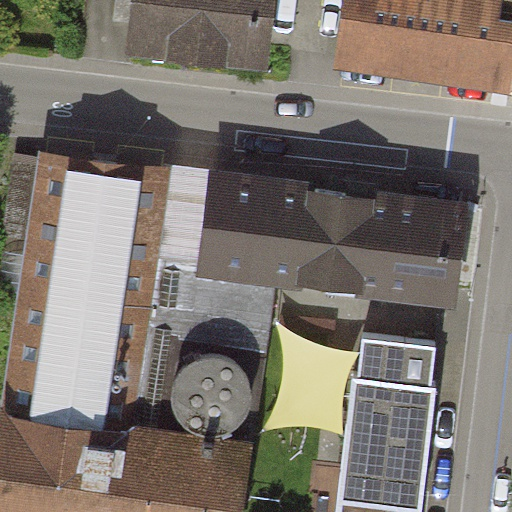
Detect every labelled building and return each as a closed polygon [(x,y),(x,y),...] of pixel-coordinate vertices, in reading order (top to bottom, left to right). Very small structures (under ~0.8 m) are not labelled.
[(134,0),(130,45),(265,60),(271,0),(134,0)] [(511,0),(353,0),(345,58),(511,83),(511,0)] [(272,275),(205,266),(219,167),(47,144),(13,392),(251,425),(272,275)] [(455,300),(468,201),(219,167),(205,266),(272,275),(455,300)] [(362,328),(340,511),(423,511),(444,338),(362,328)] [(0,511),(239,511),(251,425),(13,392),(0,485),(0,511)]
